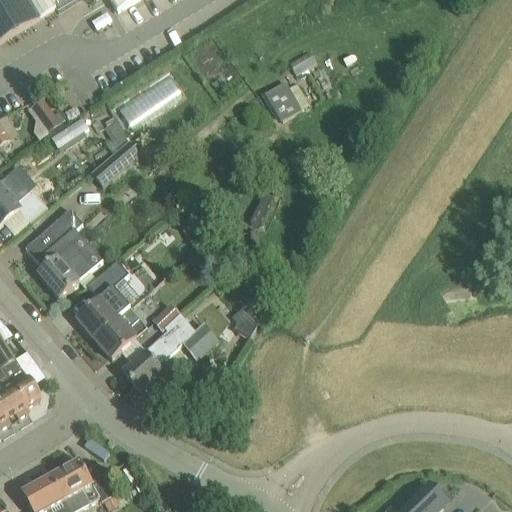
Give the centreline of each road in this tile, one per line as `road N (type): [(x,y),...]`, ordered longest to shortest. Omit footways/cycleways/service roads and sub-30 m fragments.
road 1 (track): [(511,37),(312,345),(302,390),(332,451)]
road 2 (residential): [(511,446),(440,423),(366,433),(332,451),(275,511)]
road 3 (residential): [(266,511),(91,405)]
road 4 (residential): [(91,405),(0,289)]
